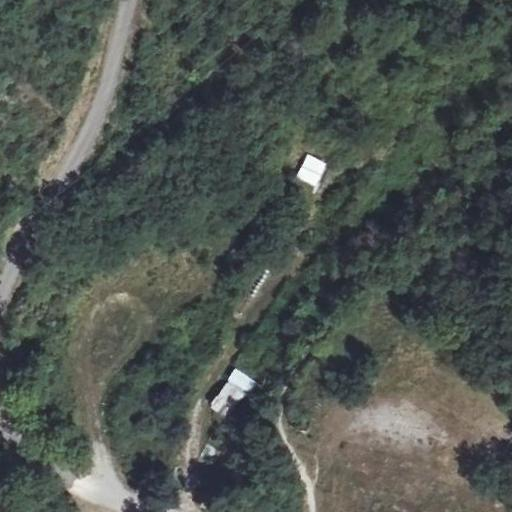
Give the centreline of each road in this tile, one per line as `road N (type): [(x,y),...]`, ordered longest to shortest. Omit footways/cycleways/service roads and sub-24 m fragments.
road 1 (track): [(110,499),(89,344),(103,308),(116,302),(142,305),(152,327),(104,388)]
road 2 (track): [(130,0),(87,136),(0,304)]
road 3 (track): [(0,414),(12,446),(36,468),(159,511)]
road 4 (track): [(223,372),(193,426),(185,511)]
